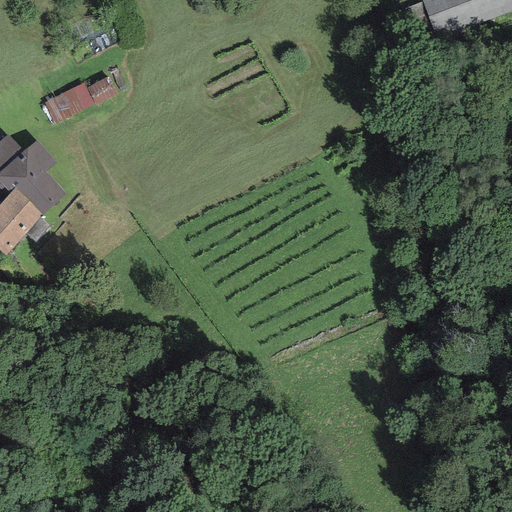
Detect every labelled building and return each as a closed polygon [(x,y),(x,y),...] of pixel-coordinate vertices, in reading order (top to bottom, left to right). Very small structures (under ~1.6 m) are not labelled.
[(509,0),(416,0),(418,4),(399,11),(408,34),(427,26),(431,36),(511,4),(509,0)] [(86,89),(94,105),(117,94),(108,77),(86,89)] [(44,103),(55,125),(94,105),(86,89),(83,84),(44,103)] [(0,141),(0,171),(1,172),(23,151),(8,135),(0,141)] [(1,172),(0,172),(0,188),(3,191),(6,188),(10,193),(14,188),(41,214),(66,193),(45,171),(55,162),(36,140),(23,151),(1,172)] [(41,214),(14,188),(10,193),(0,204),(0,251),(6,256),(25,233),(34,242),(48,226),(38,216),(41,214)]
